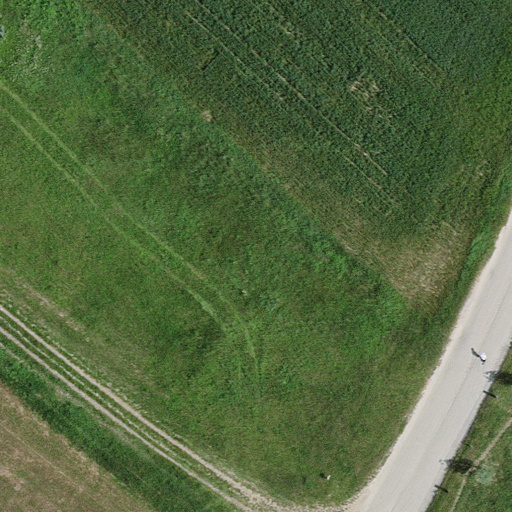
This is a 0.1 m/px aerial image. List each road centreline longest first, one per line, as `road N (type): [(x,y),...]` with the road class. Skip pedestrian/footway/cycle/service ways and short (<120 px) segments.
road 1 (track): [(0,314),(168,445),(233,484),(299,506),(395,503)]
road 2 (unclassified): [(511,280),(390,511)]
